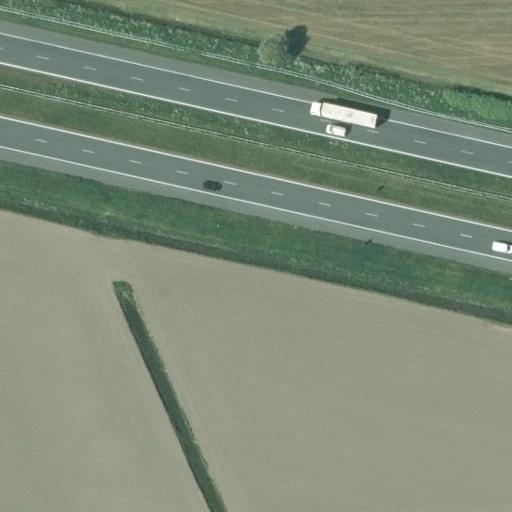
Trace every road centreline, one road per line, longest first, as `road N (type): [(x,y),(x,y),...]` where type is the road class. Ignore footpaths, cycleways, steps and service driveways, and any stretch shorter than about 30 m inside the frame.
road 1 (motorway): [(511,163),(0,48)]
road 2 (motorway): [(0,133),(511,247)]
